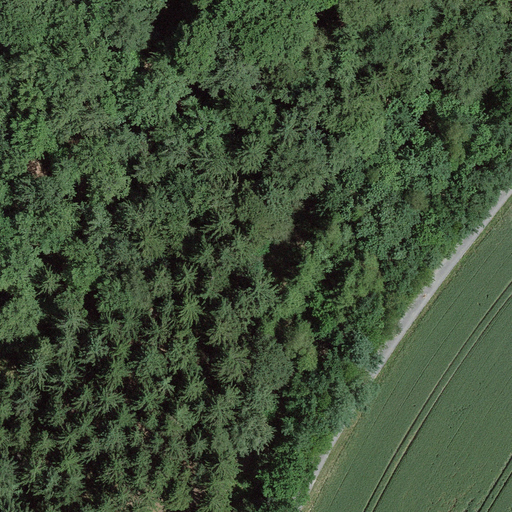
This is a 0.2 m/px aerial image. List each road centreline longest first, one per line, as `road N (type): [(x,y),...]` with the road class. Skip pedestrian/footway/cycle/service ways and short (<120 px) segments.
road 1 (track): [(340,0),(205,40),(156,116),(37,261),(0,498)]
road 2 (track): [(273,511),(302,450),(511,170)]
